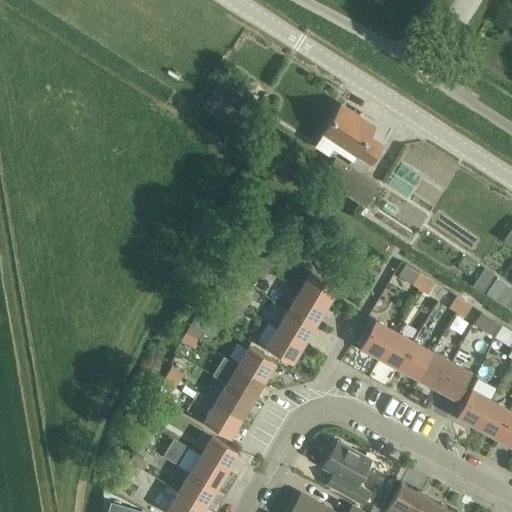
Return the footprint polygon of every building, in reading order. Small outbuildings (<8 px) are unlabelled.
[(250,139),(266,116),(248,104),(254,95),(223,76),(202,107),(232,126),(250,139)] [(371,161),(372,159),(383,143),(369,134),(375,126),(342,104),(324,131),(371,161)] [(425,138),(411,156),(431,171),(444,153),(425,138)] [(366,204),(379,184),(335,156),(322,176),(366,204)] [(268,270),(273,263),(261,256),(256,263),(268,270)] [(377,276),(383,267),(374,261),(368,270),(377,276)] [(263,279),(268,270),(256,263),(252,271),(263,279)] [(417,287),(425,275),(405,263),(398,276),(417,287)] [(483,291),(494,275),(484,268),(473,284),(483,291)] [(326,306),(338,287),(311,271),(300,289),(326,306)] [(428,294),(435,282),(425,275),(417,287),(428,294)] [(511,311),(511,310),(511,287),(497,277),(486,293),(511,311)] [(315,324),(326,306),(300,289),(288,308),(315,324)] [(246,308),(251,300),(239,293),(234,301),(246,308)] [(464,317),(472,305),(457,295),(449,307),(464,317)] [(241,316),(246,308),(234,301),(229,308),(241,316)] [(304,343),(315,324),(288,308),(277,327),(304,343)] [(379,357),(394,329),(375,319),(360,346),(379,357)] [(495,337),(502,324),(494,320),(487,332),(495,337)] [(190,325),(185,333),(197,340),(202,332),(201,331),(190,325)] [(272,335),(265,346),(275,352),(292,362),(304,343),(277,327),(272,335)] [(399,367),(414,340),(394,329),(379,357),(399,367)] [(192,348),(197,340),(185,333),(180,341),(192,348)] [(418,377),(433,350),(414,340),(399,367),(418,377)] [(264,380),(275,361),(249,345),(237,364),(264,380)] [(437,388),(452,361),(433,350),(418,377),(437,388)] [(224,356),(213,375),(226,383),(253,399),(264,380),(237,364),(224,356)] [(457,398),(471,371),(452,361),(437,388),(457,398)] [(179,380),(184,372),(173,365),(167,373),(179,380)] [(175,388),(179,380),(167,373),(163,381),(175,388)] [(241,418),(253,399),(226,383),(215,402),(241,418)] [(363,402),(388,409),(392,395),(367,388),(363,402)] [(466,398),(456,415),(476,426),(491,398),(471,388),(466,398)] [(495,436),(510,409),(491,398),(476,426),(495,436)] [(159,428),(170,409),(158,402),(147,421),(159,428)] [(230,437),(241,418),(215,402),(203,420),(230,437)] [(511,445),(511,409),(510,409),(495,436),(511,445)] [(262,431),(278,439),(284,426),(269,418),(262,431)] [(153,437),(159,428),(147,421),(142,429),(153,437)] [(147,447),(151,440),(140,434),(136,440),(147,447)] [(227,470),(239,451),(212,435),(201,454),(227,470)] [(363,503),(369,492),(361,488),(356,485),(371,459),(338,440),(323,467),(336,474),(330,485),(363,503)] [(200,454),(189,447),(178,465),(190,472),(189,472),(216,488),(227,470),(201,454),(200,454)] [(141,469),(146,461),(134,454),(129,461),(141,469)] [(136,477),(141,469),(129,461),(124,469),(136,477)] [(205,507),(216,488),(189,472),(178,491),(205,507)] [(388,511),(411,511),(421,493),(401,482),(386,510),(388,511)] [(173,499),(167,510),(169,511),(201,511),(205,507),(178,491),(173,499)] [(348,511),(334,511),(319,503),(301,493),(290,511),(364,511),(352,505),(348,511)] [(437,511),(442,504),(421,493),(411,511),(437,511)]
